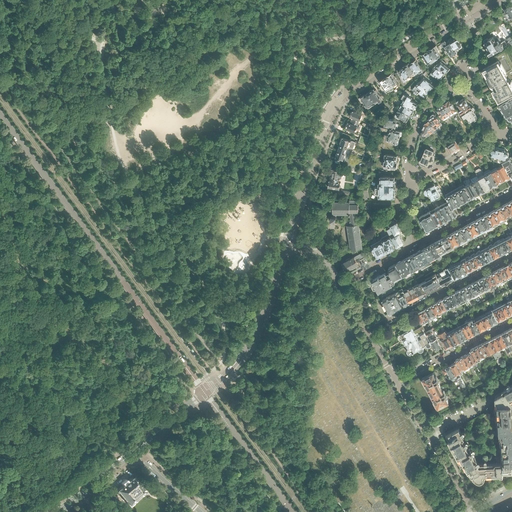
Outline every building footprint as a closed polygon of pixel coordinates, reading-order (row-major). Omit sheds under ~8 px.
[(511,16),(511,9),(510,6),(504,9),(505,12),(503,13),(504,15),(506,14),(509,18),(511,16)] [(461,45),(458,41),(459,40),(460,39),(458,36),(457,37),(457,36),(455,37),(453,35),(451,36),(451,38),(449,39),(449,40),(456,51),(457,51),(462,47),(461,46),(461,45)] [(496,52),(507,45),(505,40),(502,42),(499,37),(494,40),(493,37),(488,39),(487,38),(484,40),(484,41),(485,43),(484,43),(488,49),(486,50),(489,55),(496,51),(496,52)] [(456,51),(449,40),(446,42),(445,40),(441,43),(442,44),(441,45),(446,53),(448,52),(451,56),(457,52),(457,51),(456,51)] [(441,57),(437,51),(439,50),(436,45),(434,47),(434,46),(427,50),(434,61),(435,61),(434,60),(438,58),(438,59),(441,57)] [(434,61),(427,50),(422,54),(428,65),(434,61)] [(511,62),(506,52),(495,58),(497,61),(483,69),(483,70),(481,71),(483,75),(485,74),(488,78),(487,78),(491,85),(492,85),(494,89),(492,89),(495,94),(492,95),(494,99),(497,98),(498,100),(511,92),(511,62)] [(423,71),(415,59),(411,62),(412,62),(410,63),(416,73),(419,72),(419,73),(423,71)] [(450,68),(445,64),(446,63),(442,60),(441,61),(439,63),(439,62),(435,66),(445,73),(450,68)] [(416,73),(410,63),(409,62),(405,64),(405,65),(404,66),(411,77),(411,76),(413,75),(414,75),(415,75),(416,74),(416,73)] [(411,77),(404,66),(401,69),(400,68),(398,69),(399,71),(397,72),(404,82),(406,80),(407,79),(408,79),(411,77)] [(445,73),(435,66),(432,69),(433,70),(431,72),(440,79),(445,73)] [(430,81),(428,80),(429,79),(427,77),(429,75),(428,74),(425,72),(421,76),(420,75),(420,76),(419,76),(422,79),(419,82),(429,91),(429,90),(431,88),(432,87),(434,85),(431,83),(433,81),(431,80),(430,81)] [(398,85),(391,73),(387,76),(385,77),(392,88),(395,87),(396,87),(398,86),(398,85)] [(392,88),(385,77),(384,78),(379,81),(382,85),(379,87),(383,92),(385,90),(386,92),(390,90),(391,91),(393,89),(392,88)] [(429,91),(419,82),(412,89),(414,91),(415,91),(417,93),(419,91),(424,96),(426,94),(429,91)] [(383,99),(380,95),(379,95),(376,89),(375,90),(374,89),(368,92),(374,101),(375,102),(376,104),(383,99)] [(418,103),(410,99),(412,97),(410,96),(412,94),(406,90),(403,92),(404,92),(404,93),(402,97),(404,98),(401,102),(404,104),(414,109),(416,106),(418,103)] [(374,101),(368,92),(365,95),(365,94),(361,97),(359,98),(362,103),(363,102),(367,107),(367,108),(368,108),(371,106),(372,105),(371,104),(374,101)] [(500,102),(499,102),(501,107),(504,112),(506,116),(507,116),(508,119),(510,119),(511,119),(511,120),(511,95),(501,101),(500,102)] [(471,107),(469,105),(465,99),(464,100),(464,99),(463,99),(462,99),(459,101),(458,100),(456,102),(461,109),(459,111),(461,114),(471,107)] [(443,104),(451,117),(455,114),(454,113),(457,111),(451,102),(450,100),(449,100),(447,101),(445,101),(444,102),(443,104)] [(413,111),(414,109),(404,104),(403,106),(401,105),(399,109),(410,115),(411,115),(413,111)] [(437,108),(437,109),(439,113),(443,118),(444,120),(448,118),(448,119),(451,117),(443,104),(441,105),(440,105),(438,105),(438,106),(438,107),(437,108)] [(477,117),(473,111),(474,110),(474,109),(473,108),(472,107),(471,108),(471,107),(461,114),(464,119),(467,117),(468,119),(467,120),(468,121),(469,121),(470,121),(473,119),(475,120),(477,118),(477,117)] [(359,121),(362,114),(361,114),(362,111),(356,109),(355,112),(353,111),(352,112),(351,115),(350,117),(353,118),(352,121),(358,123),(359,120),(359,121)] [(407,121),(410,115),(399,109),(394,117),(397,119),(399,118),(399,117),(407,121)] [(430,118),(428,119),(429,119),(438,133),(437,132),(440,130),(438,127),(442,124),(441,123),(440,122),(435,114),(434,113),(433,114),(431,114),(431,116),(429,117),(430,118)] [(396,123),(397,121),(384,118),(384,121),(385,121),(384,126),(395,128),(397,128),(398,124),(396,123)] [(421,133),(420,135),(422,138),(424,138),(433,131),(435,135),(438,133),(429,119),(427,120),(426,121),(425,122),(425,123),(424,125),(422,129),(423,130),(422,130),(423,132),(421,133)] [(355,132),(357,126),(358,123),(352,121),(351,123),(348,122),(346,128),(355,132)] [(401,135),(402,134),(403,131),(402,130),(381,126),(383,130),(387,131),(388,129),(389,129),(389,132),(386,132),(385,134),(384,139),(386,140),(388,138),(394,139),(393,140),(394,141),(398,142),(399,141),(400,137),(401,135)] [(343,137),(340,144),(349,147),(353,148),(355,142),(353,141),(350,140),(349,139),(347,138),(347,139),(343,137)] [(459,147),(461,146),(459,144),(458,145),(455,140),(447,145),(447,146),(448,147),(447,148),(439,152),(443,158),(452,153),(454,151),(455,151),(457,149),(457,150),(457,149),(459,148),(460,148),(460,147),(459,147)] [(339,147),(338,150),(350,155),(353,149),(349,147),(340,144),(339,147)] [(497,161),(501,149),(496,147),(496,149),(492,148),(491,149),(490,151),(489,152),(489,153),(490,155),(492,155),(492,156),(491,157),(493,160),(494,160),(496,160),(496,161),(497,161)] [(434,156),(434,155),(435,153),(434,151),(427,148),(421,162),(425,164),(426,163),(429,164),(430,163),(432,160),(433,159),(434,158),(434,156)] [(508,156),(509,154),(508,152),(505,151),(505,150),(501,149),(497,161),(498,162),(499,161),(501,161),(501,160),(502,161),(504,159),(504,158),(506,159),(509,157),(508,156)] [(336,153),(335,156),(336,156),(335,157),(343,160),(344,160),(344,162),(347,163),(347,162),(350,163),(350,161),(349,161),(351,155),(350,155),(338,150),(338,151),(337,153),(337,154),(336,153)] [(396,162),(397,156),(384,154),(384,155),(385,155),(384,168),(388,168),(388,166),(391,166),(390,168),(395,169),(395,167),(396,167),(397,167),(397,162),(396,162)] [(511,159),(510,157),(509,157),(506,159),(502,161),(504,165),(505,167),(508,166),(509,168),(511,171),(511,159)] [(511,178),(506,169),(505,167),(504,165),(497,168),(504,180),(504,179),(505,178),(507,180),(506,180),(507,181),(511,178)] [(504,180),(497,168),(496,167),(491,170),(491,171),(491,172),(498,185),(499,185),(502,183),(503,182),(502,181),(504,180)] [(491,187),(484,172),(482,170),(481,170),(481,169),(479,168),(476,170),(475,172),(476,173),(475,173),(478,179),(479,178),(486,192),(487,192),(490,191),(490,190),(489,188),(491,187)] [(339,178),(339,171),(341,172),(341,170),(336,169),(332,169),(331,177),(339,178)] [(498,185),(491,172),(491,171),(491,170),(490,170),(489,169),(484,172),(491,187),(493,186),(494,187),(495,187),(498,186),(498,185)] [(395,189),(395,184),(395,183),(395,177),(390,177),(390,176),(385,176),(385,177),(381,177),(381,183),(379,183),(379,187),(375,187),(375,193),(379,193),(379,197),(395,197),(395,190),(395,189)] [(339,190),(340,182),(339,182),(340,178),(339,178),(331,177),(330,181),(329,180),(328,187),(339,189),(339,190)] [(479,178),(478,179),(473,182),(479,193),(480,193),(481,194),(486,192),(479,178)] [(479,193),(473,182),(465,186),(472,197),(471,198),(472,199),(473,199),(477,197),(477,196),(476,195),(479,193)] [(425,191),(424,193),(425,195),(427,195),(430,194),(432,198),(432,199),(435,197),(439,195),(443,193),(438,185),(436,186),(435,185),(427,189),(425,191)] [(472,197),(465,186),(459,189),(465,201),(471,198),(472,197)] [(465,201),(459,189),(453,193),(459,204),(465,201)] [(459,204),(453,193),(449,195),(447,196),(450,203),(453,208),(459,204)] [(452,217),(444,204),(439,195),(435,197),(440,206),(441,208),(447,220),(452,217)] [(363,249),(360,235),(359,224),(357,224),(357,221),(355,212),(359,212),(359,211),(358,211),(358,205),(359,205),(359,204),(355,204),(355,200),(349,200),(349,202),(346,202),(346,201),(346,202),(343,202),(343,201),(343,202),(340,202),(340,201),(339,201),(339,202),(337,202),(337,201),(336,201),(336,202),(333,202),(333,201),(333,204),(330,205),(330,208),(330,210),(331,211),(331,215),(330,220),(333,221),(335,221),(336,218),(336,216),(336,215),(336,214),(339,214),(339,215),(340,215),(340,214),(343,214),(343,215),(343,214),(346,214),(346,215),(346,214),(349,214),(349,215),(350,215),(351,222),(346,223),(347,229),(351,250),(363,249)] [(438,225),(430,211),(426,205),(426,204),(426,203),(425,203),(423,204),(426,208),(423,209),(423,211),(424,214),(420,216),(420,217),(421,219),(420,219),(426,230),(428,230),(438,225)] [(457,215),(453,208),(450,203),(447,204),(446,203),(444,204),(452,217),(457,215)] [(511,213),(507,203),(500,207),(506,217),(511,213)] [(440,206),(435,209),(442,222),(447,220),(441,208),(440,206)] [(500,207),(493,210),(500,223),(507,220),(506,217),(500,207)] [(435,209),(430,211),(438,225),(442,222),(435,209)] [(493,211),(487,214),(493,225),(495,224),(496,225),(500,223),(493,211)] [(487,214),(480,218),(487,230),(494,226),(493,225),(487,214)] [(480,218),(474,221),(481,233),(487,230),(480,218)] [(389,226),(386,227),(389,233),(390,234),(393,232),(395,234),(400,231),(401,230),(399,227),(400,227),(399,225),(398,225),(397,222),(395,222),(394,222),(393,220),(388,223),(389,226)] [(474,237),(481,233),(474,221),(468,225),(474,237)] [(474,237),(468,225),(467,225),(461,228),(468,241),(474,237)] [(461,228),(454,232),(460,242),(465,239),(467,242),(468,242),(468,241),(461,228)] [(395,234),(391,236),(396,245),(397,247),(404,243),(403,243),(404,241),(403,238),(402,236),(402,235),(401,232),(400,232),(400,231),(395,234)] [(454,232),(447,236),(453,246),(454,248),(457,247),(456,245),(460,242),(454,232)] [(381,239),(388,251),(388,252),(395,248),(394,246),(396,245),(391,236),(390,234),(389,233),(382,237),(381,239)] [(444,238),(441,239),(448,251),(451,250),(450,248),(453,246),(447,236),(444,238)] [(503,238),(500,240),(501,241),(506,251),(511,248),(506,237),(504,239),(503,238)] [(388,251),(381,239),(371,245),(372,247),(374,250),(372,251),(373,253),(374,255),(376,254),(377,257),(383,254),(388,251)] [(439,240),(435,242),(441,253),(442,255),(442,256),(445,254),(445,253),(448,251),(441,239),(439,240)] [(498,241),(494,243),(495,244),(494,244),(500,255),(506,251),(501,241),(498,242),(498,241)] [(441,253),(435,242),(432,244),(430,245),(436,258),(437,258),(438,259),(440,259),(441,258),(442,257),(442,255),(441,253)] [(500,255),(494,244),(492,245),(492,244),(488,246),(489,247),(495,258),(500,255)] [(427,247),(424,248),(431,260),(435,257),(435,259),(436,258),(430,245),(428,246),(427,247)] [(489,247),(483,250),(489,261),(495,258),(489,247)] [(424,248),(421,250),(414,254),(420,266),(422,269),(432,263),(431,260),(424,248)] [(489,261),(483,250),(480,251),(480,250),(477,252),(477,253),(483,264),(489,261)] [(483,264),(477,253),(475,254),(474,253),(471,255),(471,256),(477,267),(483,264)] [(414,254),(411,256),(406,258),(412,271),(420,266),(414,254)] [(359,265),(356,260),(359,259),(360,258),(358,255),(350,259),(350,258),(345,260),(346,262),(342,264),(346,272),(359,265)] [(468,256),(465,258),(466,259),(471,270),(477,267),(471,256),(469,257),(468,256)] [(412,271),(406,258),(396,263),(403,275),(403,276),(408,273),(408,274),(413,272),(412,271)] [(462,260),(461,260),(461,261),(467,272),(471,270),(466,259),(465,258),(462,260)] [(467,272),(461,261),(455,264),(461,275),(467,272)] [(403,275),(396,263),(388,268),(389,272),(386,274),(392,285),(395,283),(395,280),(402,276),(402,275),(403,275)] [(461,275),(455,264),(449,267),(455,278),(461,275)] [(511,276),(511,270),(508,264),(503,267),(509,278),(511,276)] [(499,269),(497,270),(503,282),(503,283),(507,281),(506,280),(509,278),(503,267),(499,269)] [(454,279),(449,270),(442,274),(439,269),(437,270),(436,271),(440,279),(439,279),(442,285),(443,285),(454,279)] [(419,283),(418,284),(424,294),(425,294),(442,285),(439,279),(440,279),(436,271),(437,270),(436,270),(432,272),(434,276),(419,284),(419,283)] [(497,270),(491,273),(497,285),(500,283),(500,285),(503,283),(503,282),(497,270)] [(392,285),(386,274),(386,273),(380,276),(380,275),(378,277),(372,280),(374,283),(372,284),(372,286),(373,289),(375,290),(377,289),(379,292),(392,285)] [(497,285),(491,273),(485,276),(491,288),(497,285)] [(485,276),(467,286),(472,297),(474,298),(479,295),(480,298),(482,297),(480,293),(484,291),(485,292),(489,290),(491,289),(491,288),(485,276)] [(414,286),(413,286),(416,291),(417,291),(417,292),(417,293),(419,297),(424,294),(418,284),(414,286)] [(413,286),(409,289),(411,294),(412,294),(412,295),(414,300),(419,297),(417,293),(417,292),(417,291),(416,291),(413,286)] [(467,286),(460,289),(466,301),(468,304),(471,303),(469,299),(472,297),(467,286)] [(410,302),(409,302),(404,291),(403,290),(400,292),(399,291),(398,292),(395,287),(394,288),(395,290),(396,293),(403,306),(406,304),(409,302),(409,303),(410,302)] [(381,297),(395,290),(394,288),(382,294),(380,295),(381,297)] [(409,289),(404,291),(409,302),(414,300),(412,295),(412,294),(411,294),(409,289)] [(466,301),(460,289),(455,292),(461,304),(466,301)] [(455,292),(449,295),(454,306),(458,304),(459,305),(461,304),(455,292)] [(403,306),(396,293),(390,296),(390,295),(386,297),(386,298),(383,300),(385,303),(383,304),(382,306),(384,309),(386,310),(387,309),(389,312),(389,313),(390,313),(393,311),(395,310),(397,309),(400,308),(400,307),(403,306)] [(454,306),(449,295),(444,298),(449,307),(448,307),(449,309),(450,309),(451,309),(452,309),(452,307),(454,306)] [(442,299),(436,302),(442,313),(445,312),(448,310),(447,308),(442,299)] [(436,302),(431,305),(436,316),(442,313),(436,302)] [(505,305),(504,303),(502,304),(501,303),(498,305),(499,306),(505,318),(511,315),(505,305)] [(431,305),(425,308),(430,317),(431,318),(431,319),(436,316),(431,305)] [(505,318),(499,306),(493,309),(499,321),(505,318)] [(430,317),(425,308),(416,313),(422,325),(428,321),(428,320),(431,318),(430,317)] [(492,309),(486,313),(487,314),(492,324),(496,322),(496,323),(498,321),(493,311),(492,309)] [(486,313),(480,316),(481,317),(487,327),(490,326),(492,324),(487,314),(486,313)] [(473,316),(467,319),(468,321),(475,334),(479,332),(481,331),(481,330),(476,320),(475,320),(474,319),(473,316)] [(480,316),(474,319),(475,320),(476,320),(481,330),(484,329),(487,327),(481,317),(480,316)] [(471,335),(475,334),(468,321),(465,323),(471,335)] [(471,335),(465,323),(461,325),(468,337),(471,335)] [(468,337),(461,325),(458,327),(464,339),(468,337)] [(417,337),(415,333),(418,332),(420,335),(421,335),(426,332),(423,326),(414,331),(412,327),(403,332),(403,333),(398,336),(398,338),(399,340),(401,340),(401,341),(403,339),(406,344),(417,337)] [(464,339),(458,327),(454,329),(461,341),(464,339)] [(434,331),(433,330),(432,328),(426,332),(427,334),(427,335),(430,333),(433,339),(430,341),(435,350),(441,346),(434,331)] [(444,345),(438,334),(439,334),(437,329),(434,331),(441,346),(444,345)] [(461,341),(454,329),(451,331),(457,343),(461,341)] [(454,345),(448,334),(446,330),(439,334),(438,334),(444,345),(446,349),(454,345)] [(504,332),(501,333),(507,343),(507,345),(510,350),(511,353),(511,352),(511,346),(511,344),(511,343),(511,338),(507,330),(504,332)] [(431,344),(426,335),(427,334),(426,332),(421,335),(423,338),(421,339),(420,338),(419,339),(418,336),(417,337),(406,344),(409,348),(407,349),(407,351),(408,353),(410,354),(414,351),(415,351),(418,349),(419,351),(421,351),(423,350),(424,348),(423,347),(426,345),(427,346),(429,347),(431,346),(431,344)] [(451,332),(448,334),(454,345),(457,343),(451,332)] [(499,334),(496,336),(502,348),(503,350),(506,349),(507,351),(509,350),(510,350),(507,345),(507,343),(501,333),(499,334)] [(502,348),(496,336),(492,338),(490,339),(499,356),(501,355),(501,354),(499,350),(502,348)] [(488,341),(483,343),(489,354),(489,355),(493,353),(499,363),(500,363),(502,362),(499,356),(490,339),(487,341),(488,341)] [(489,354),(483,343),(479,345),(484,356),(489,354)] [(478,345),(474,347),(481,359),(485,357),(484,356),(479,345),(478,345)] [(474,347),(470,350),(471,351),(477,361),(481,359),(474,347)] [(469,352),(467,353),(473,365),(477,363),(477,361),(471,351),(469,352)] [(465,354),(463,355),(469,367),(470,369),(474,367),(473,365),(467,353),(465,354)] [(461,357),(459,358),(466,369),(469,367),(463,355),(461,357)] [(458,358),(455,360),(456,362),(461,371),(466,369),(459,358),(458,358)] [(463,374),(461,371),(456,362),(451,365),(459,380),(463,387),(466,386),(460,376),(463,374)] [(451,365),(445,367),(448,373),(453,383),(459,380),(451,365)] [(442,387),(437,378),(436,378),(433,372),(427,376),(426,375),(422,377),(430,393),(442,387)] [(511,409),(511,408),(511,404),(511,403),(511,400),(511,399),(511,384),(504,389),(503,392),(502,392),(495,396),(496,406),(496,411),(494,411),(495,415),(498,415),(499,417),(495,417),(495,422),(497,422),(498,437),(500,437),(500,444),(502,443),(503,454),(501,454),(501,458),(502,458),(502,462),(478,464),(469,447),(468,448),(463,439),(461,436),(462,436),(462,435),(463,435),(459,428),(445,436),(451,445),(449,446),(454,456),(456,455),(462,467),(464,466),(468,473),(470,472),(472,477),(473,479),(475,480),(476,481),(478,482),(480,482),(481,482),(482,481),(484,480),(484,478),(485,477),(508,475),(508,473),(511,473),(511,409)] [(448,402),(445,396),(446,395),(442,387),(430,393),(438,407),(448,402)] [(142,494),(144,492),(140,487),(140,486),(140,484),(139,482),(137,482),(136,482),(132,478),(116,490),(128,505),(128,504),(130,507),(134,504),(132,502),(138,497),(139,499),(143,496),(142,494)] [(401,494),(398,490),(392,494),(395,498),(401,494)]
